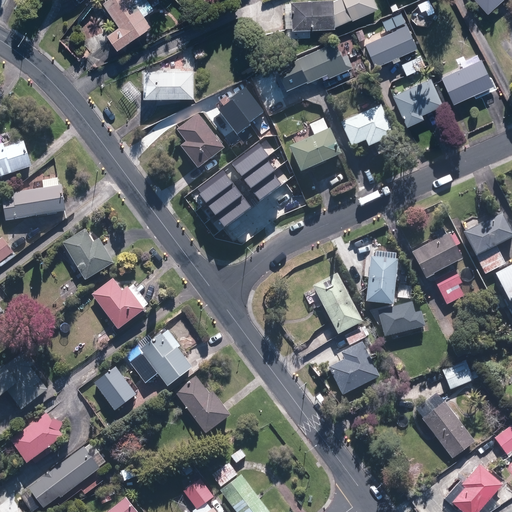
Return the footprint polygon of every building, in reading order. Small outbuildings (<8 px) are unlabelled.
[(108,37),(118,52),(152,28),(144,18),(155,10),(153,8),(159,3),(157,0),(110,0),(103,5),(120,29),(108,37)] [(473,0),(488,16),(504,0),(473,0)] [(291,4),(292,32),(336,30),(335,1),(291,4)] [(417,6),(420,13),(431,8),(427,1),(417,6)] [(365,45),(375,68),(417,49),(406,24),(395,29),(396,31),(365,45)] [(361,30),(355,32),(359,42),(365,39),(361,30)] [(335,43),(276,69),(286,91),(304,83),(305,85),(326,76),(328,79),(352,69),(346,55),(341,58),(335,43)] [(191,50),(195,60),(205,56),(201,47),(191,50)] [(402,65),(407,76),(426,67),(420,56),(402,65)] [(442,78),(453,106),(494,88),(482,61),(479,62),(477,57),(461,64),(463,69),(442,78)] [(143,73),(143,100),(193,100),(193,73),(143,73)] [(140,91),(130,80),(120,90),(130,100),(140,91)] [(393,97),(407,129),(424,121),(422,116),(443,106),(431,80),(393,97)] [(264,111),(246,87),(231,98),(232,100),(219,110),(237,134),(250,124),(249,122),(264,111)] [(367,144),(369,150),(396,139),(382,107),(342,125),(353,150),(367,144)] [(186,141),(180,146),(197,168),(225,148),(198,113),(176,128),(186,141)] [(289,149),(301,176),(342,158),(330,131),(328,132),(323,120),(309,126),(315,138),(289,149)] [(0,144),(0,177),(35,166),(26,141),(23,142),(12,146),(7,148),(5,143),(0,144)] [(232,163),(241,176),(266,158),(269,156),(259,144),(232,163)] [(241,176),(251,189),(273,173),(276,171),(266,158),(241,176)] [(223,170),(197,190),(207,204),(234,184),(223,170)] [(273,173),(251,189),(259,200),(282,184),(273,173)] [(59,177),(41,180),(43,188),(13,192),(14,197),(3,199),(6,220),(69,210),(65,184),(60,184),(59,177)] [(234,184),(207,204),(216,216),(243,196),(234,184)] [(251,207),(243,196),(216,216),(224,227),(251,207)] [(483,274),(503,265),(494,246),(511,237),(511,235),(501,213),(462,233),(483,274)] [(85,229),(63,243),(86,279),(113,263),(98,239),(93,241),(85,229)] [(447,237),(446,235),(410,253),(424,279),(432,275),(431,274),(459,260),(453,247),(457,245),(452,234),(447,237)] [(0,240),(0,263),(14,253),(3,239),(0,240)] [(371,257),(368,256),(363,302),(390,305),(395,260),(393,260),(394,254),(371,251),(371,257)] [(511,263),(491,274),(505,301),(503,303),(511,320),(511,263)] [(434,281),(446,305),(463,297),(458,286),(462,284),(454,270),(434,281)] [(334,274),(310,286),(335,335),(359,322),(334,274)] [(93,293),(120,330),(147,310),(145,308),(150,304),(135,284),(130,288),(129,286),(123,290),(114,277),(93,293)] [(412,285),(398,284),(398,299),(412,299),(412,285)] [(380,311),(386,336),(425,326),(421,312),(415,313),(412,302),(380,311)] [(146,348),(174,387),(199,370),(183,348),(179,350),(167,333),(146,348)] [(326,367),(340,396),(377,377),(359,343),(339,353),(343,359),(326,367)] [(23,409),(25,411),(51,390),(33,367),(37,364),(27,351),(0,371),(0,378),(18,402),(16,404),(19,408),(23,409)] [(440,370),(448,390),(471,381),(463,361),(440,370)] [(135,395),(115,368),(94,382),(114,410),(135,395)] [(511,379),(506,373),(496,381),(502,388),(511,379)] [(179,391),(212,435),(237,416),(218,392),(214,394),(201,376),(179,391)] [(327,402),(320,392),(315,396),(322,406),(327,402)] [(419,419),(450,459),(472,442),(441,402),(419,419)] [(13,439),(30,463),(67,436),(65,423),(55,420),(54,421),(48,413),(13,439)] [(492,438),(506,458),(511,453),(511,431),(508,426),(492,438)] [(30,488),(46,509),(61,497),(63,499),(102,469),(85,446),(30,488)] [(247,456),(240,448),(231,456),(237,464),(247,456)] [(209,469),(223,457),(216,449),(202,462),(209,469)] [(180,468),(187,477),(195,471),(189,462),(180,468)] [(213,475),(222,488),(240,475),(231,462),(213,475)] [(449,503),(459,511),(475,511),(500,484),(477,465),(459,486),(462,488),(449,503)] [(225,490),(241,511),(274,511),(246,474),(225,490)] [(214,509),(208,503),(216,497),(202,479),(186,492),(185,492),(197,508),(192,511),(219,511),(216,508),(215,508),(214,509)] [(84,511),(94,507),(89,496),(79,501),(83,511),(84,511)] [(108,511),(138,511),(128,497),(108,511)]
